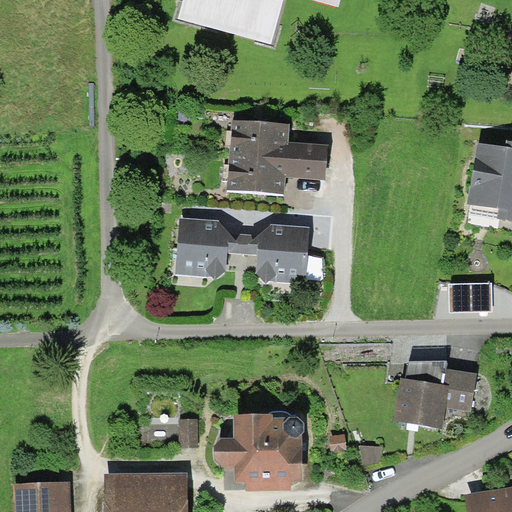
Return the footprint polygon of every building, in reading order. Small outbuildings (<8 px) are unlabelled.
[(272,44),(283,0),(183,0),(183,1),(178,18),(272,44)] [(291,124),(233,119),(227,189),(286,193),(287,176),(326,179),(329,144),(289,141),(291,124)] [(511,220),(511,141),(506,140),(505,146),(478,141),(467,204),(499,209),(497,218),(511,220)] [(219,221),(180,217),(175,275),(215,279),(226,271),(228,253),(257,255),(256,274),(265,283),(306,284),(310,227),(272,224),(259,235),(230,234),(219,221)] [(492,282),(449,284),(450,313),(493,312),(492,282)] [(444,384),(446,368),(448,360),(409,361),(406,377),(444,384)] [(477,373),(446,368),(444,384),(406,377),(401,377),(394,421),(443,429),(446,407),(470,411),(477,373)] [(270,414),(234,414),(234,438),(221,439),(215,446),(215,460),(221,464),(221,467),(223,467),(224,469),(236,469),(236,482),(246,482),(245,491),(291,491),(291,482),(303,481),(302,434),(305,432),(304,422),(297,417),(292,417),(289,413),(282,411),(271,412),(270,414)] [(198,419),(179,419),(180,448),(198,447),(198,419)] [(344,434),(329,436),(332,452),(347,450),(344,434)] [(382,447),(359,445),(364,465),(383,460),(382,447)] [(29,468),(29,482),(59,481),(59,467),(29,468)] [(187,511),(187,473),(104,474),(104,511),(187,511)] [(15,511),(72,511),(71,481),(59,481),(29,482),(14,483),(15,511)] [(511,511),(511,486),(464,494),(466,511),(511,511)]
